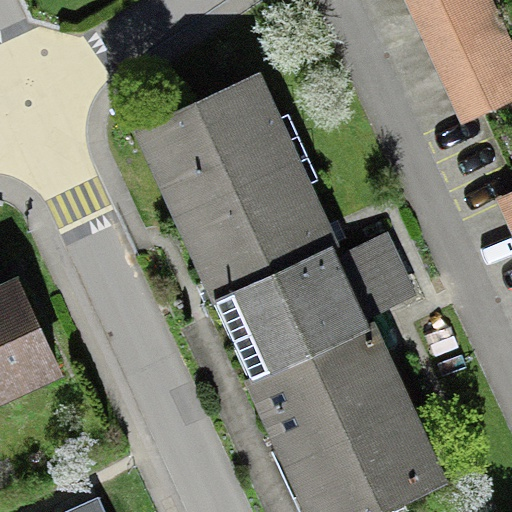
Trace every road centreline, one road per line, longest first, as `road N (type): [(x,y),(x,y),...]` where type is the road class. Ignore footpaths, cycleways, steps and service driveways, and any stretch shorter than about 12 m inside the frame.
road 1 (residential): [(213,511),(33,103)]
road 2 (residential): [(176,0),(33,103)]
